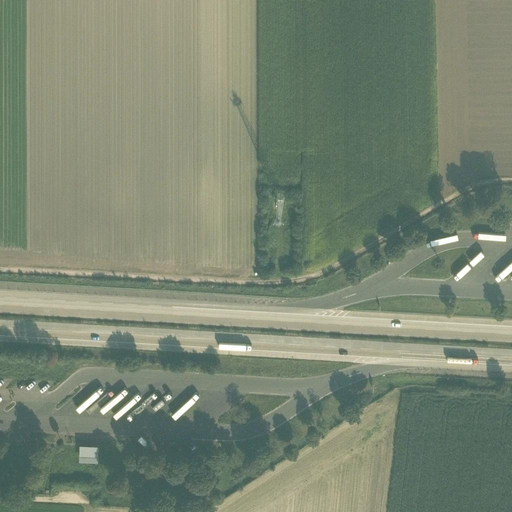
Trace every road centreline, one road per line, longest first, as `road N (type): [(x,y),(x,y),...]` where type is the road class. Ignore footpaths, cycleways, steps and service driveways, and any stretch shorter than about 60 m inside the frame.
road 1 (track): [(0,269),(303,278),(470,184),(511,179)]
road 2 (motorway): [(0,328),(511,356)]
road 3 (motorway): [(511,333),(0,305)]
